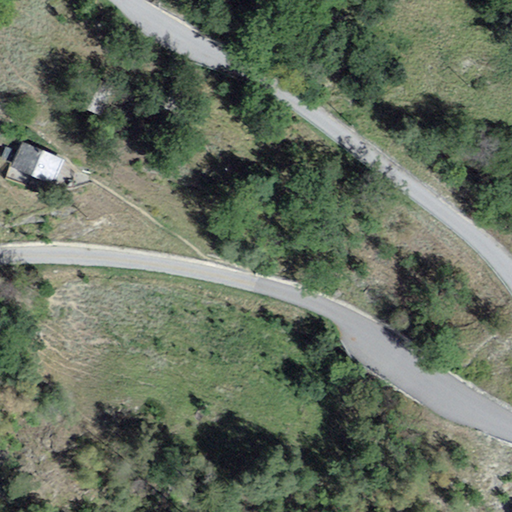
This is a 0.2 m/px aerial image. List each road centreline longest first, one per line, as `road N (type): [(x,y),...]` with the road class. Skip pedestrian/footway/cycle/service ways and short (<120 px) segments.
road 1 (unclassified): [(0,254),(160,263),(310,300),(511,426)]
road 2 (unclassified): [(511,277),(459,224),(309,111),(127,0)]
